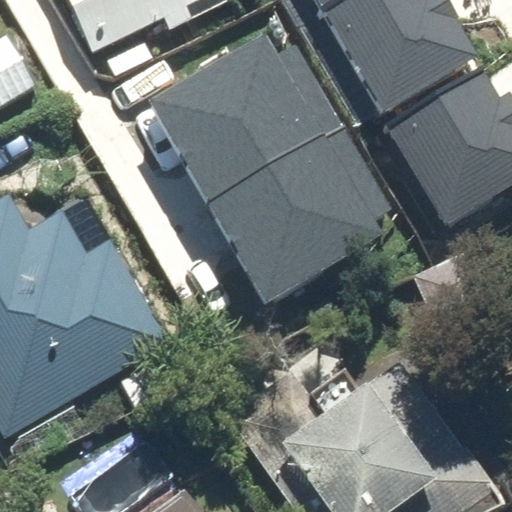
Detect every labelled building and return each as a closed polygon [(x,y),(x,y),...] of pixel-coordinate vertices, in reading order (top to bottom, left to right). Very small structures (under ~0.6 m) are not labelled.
[(51,0),(84,70),(157,36),(162,45),(232,12),(226,0),(51,0)] [(314,0),(323,14),(348,0),(314,0)] [(348,0),(323,14),(382,118),(480,63),(444,0),(348,0)] [(260,42),(150,106),(208,204),(318,139),(260,42)] [(0,44),(0,112),(30,95),(0,44)] [(483,83),(396,136),(451,226),(511,189),(511,103),(509,98),(497,105),(483,83)] [(318,139),(208,204),(266,303),(377,238),(318,139)] [(0,443),(161,351),(102,249),(80,262),(55,220),(22,239),(2,204),(0,205),(0,443)] [(234,439),(284,511),(497,511),(379,340),(234,439)] [(187,511),(178,498),(159,511),(187,511)]
